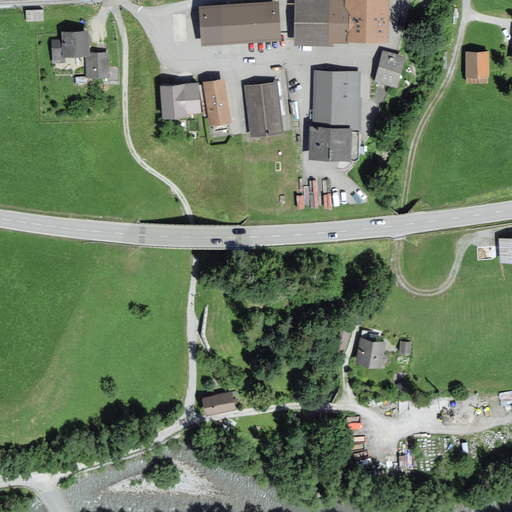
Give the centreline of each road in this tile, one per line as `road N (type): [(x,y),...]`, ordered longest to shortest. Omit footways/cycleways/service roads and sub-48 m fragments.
road 1 (primary): [(511,210),(241,237),(138,235),(0,218)]
road 2 (track): [(467,0),(450,77),(410,152),(397,272),(411,291),(434,291),(454,276),(476,235),(511,232)]
road 3 (track): [(511,416),(443,431),(340,406),(281,403),(195,416)]
road 4 (residential): [(120,0),(188,61),(367,57)]
road 5 (track): [(195,416),(36,480)]
